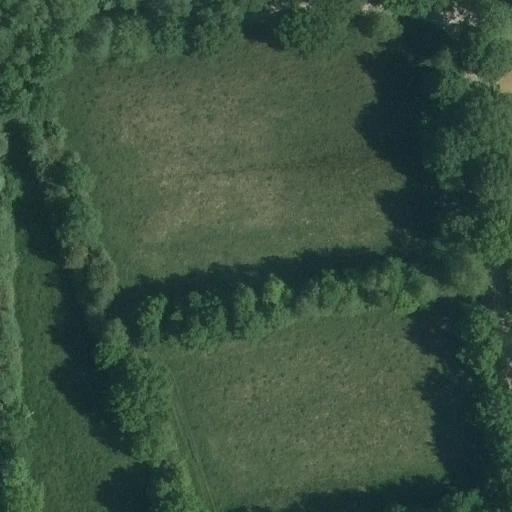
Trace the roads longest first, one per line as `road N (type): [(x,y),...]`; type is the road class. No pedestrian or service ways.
road 1 (track): [(478,20),(401,8),(0,29)]
road 2 (unclassified): [(511,356),(493,272),(472,87),(470,50),(490,0)]
